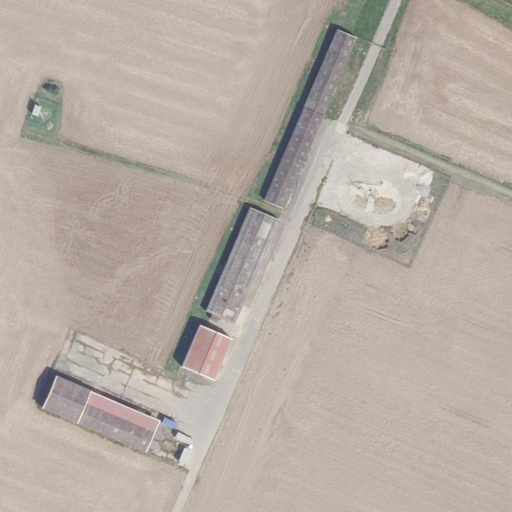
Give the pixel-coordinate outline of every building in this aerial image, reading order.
[(360,44),(340,36),(330,59),(349,69),(360,44)] [(349,69),(330,59),(310,103),(329,112),(349,69)] [(329,112),(310,103),(306,113),(325,122),(329,112)] [(33,105),(30,115),(37,116),(40,107),(33,105)] [(325,122),(306,113),(265,204),(284,213),(325,122)] [(278,228),(250,215),(205,318),(212,322),(210,325),(217,328),(219,325),(232,330),(278,228)] [(231,341),(200,327),(182,369),(213,382),(231,341)] [(108,422),(113,411),(50,383),(36,414),(140,458),(148,440),(108,422)] [(153,428),(113,411),(108,422),(148,440),(153,428)]
